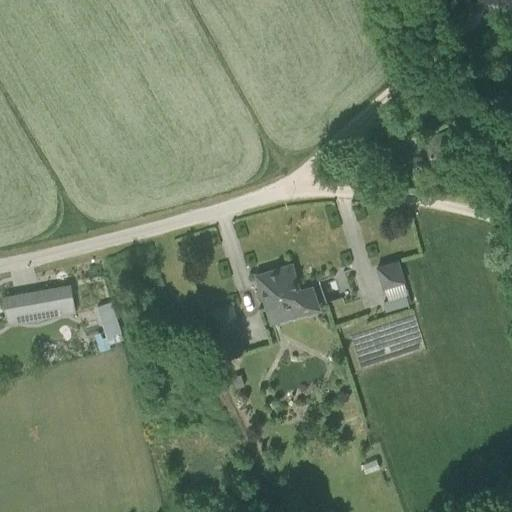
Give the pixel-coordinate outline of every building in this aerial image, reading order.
[(444,141),(428,148),(433,163),(456,154),(450,139),(449,140),(447,133),(442,135),(444,141)] [(377,267),(383,288),(404,282),(398,260),(377,267)] [(293,301),(297,314),(318,307),(311,286),(299,290),(291,265),(257,275),(267,309),(293,301)] [(13,318),(14,323),(62,314),(57,288),(4,298),(8,318),(13,318)] [(111,301),(96,306),(103,325),(117,320),(111,301)] [(211,311),(217,332),(238,326),(232,305),(211,311)] [(360,369),(425,350),(414,312),(349,332),(360,369)] [(240,374),(232,377),(236,388),(244,385),(240,374)]
